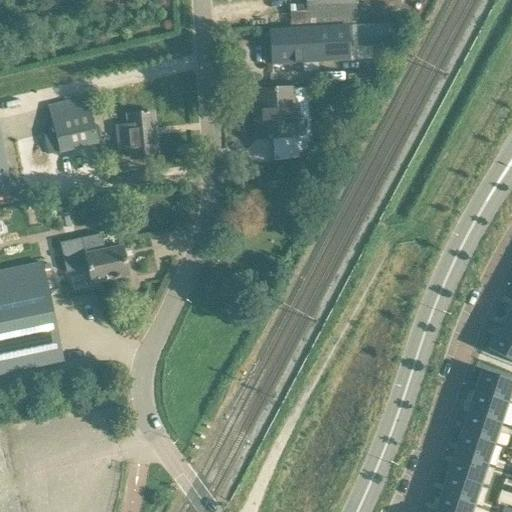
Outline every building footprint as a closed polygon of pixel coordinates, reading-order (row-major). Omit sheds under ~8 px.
[(309,0),(309,4),(290,5),(291,29),(358,25),(356,0),(309,0)] [(291,29),(270,30),(272,63),(351,59),(351,47),(377,46),(375,24),(358,25),(291,29)] [(268,138),(268,139),(296,137),(293,88),(258,90),(259,112),(261,112),(261,120),(257,121),(258,139),(268,138)] [(59,152),(98,143),(87,98),(48,107),(59,152)] [(130,158),(158,156),(153,113),(147,113),(146,111),(142,112),(142,114),(126,115),(127,126),(117,126),(119,150),(129,149),(130,158)] [(0,142),(0,192),(10,190),(0,142)] [(66,273),(88,268),(91,284),(128,275),(122,246),(85,254),(81,238),(60,243),(66,273)] [(0,374),(63,361),(43,263),(0,272),(0,374)] [(509,311),(498,330),(511,337),(511,312),(509,310),(509,311)] [(488,347),(487,349),(511,362),(511,337),(498,330),(489,347),(488,347)] [(511,380),(481,370),(474,391),(508,402),(511,388),(511,380)] [(474,391),(467,412),(501,423),(508,402),(474,391)] [(460,432),(460,433),(494,444),(501,423),(467,412),(461,432),(460,432)] [(460,434),(453,454),(487,465),(494,444),(460,433),(459,434),(460,434)] [(446,473),(446,474),(480,485),(487,465),(453,454),(447,473),(446,473)] [(446,475),(440,495),(473,506),(480,485),(446,474),(446,475)] [(471,511),(473,506),(440,495),(434,511),(471,511)]
